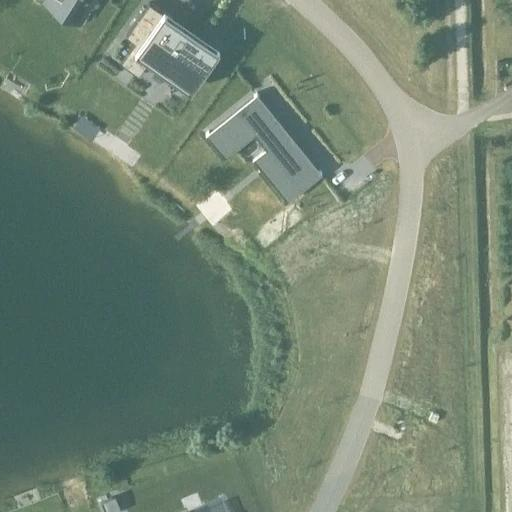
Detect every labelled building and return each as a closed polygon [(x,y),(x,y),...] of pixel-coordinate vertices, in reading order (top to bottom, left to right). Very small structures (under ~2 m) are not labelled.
[(134,41),(120,62),(138,75),(148,60),(190,90),(219,49),(163,10),(162,11),(149,2),(125,35),(134,41)] [(335,41),(323,47),(334,65),(345,59),(335,41)] [(208,131),(205,134),(207,136),(209,135),(225,155),(254,131),(268,148),(262,152),(279,173),(272,179),(287,198),(317,174),(318,175),(321,173),(319,170),(318,171),(303,153),(301,155),(297,149),(298,148),(256,96),(258,95),(256,92),(253,95),(254,96),(209,133),(208,131)] [(383,245),(395,246),(396,229),(385,228),(383,245)] [(387,295),(390,269),(377,268),(374,293),(387,295)] [(430,297),(434,271),(423,270),(418,295),(430,297)] [(100,502),(104,511),(117,511),(111,497),(100,502)]
